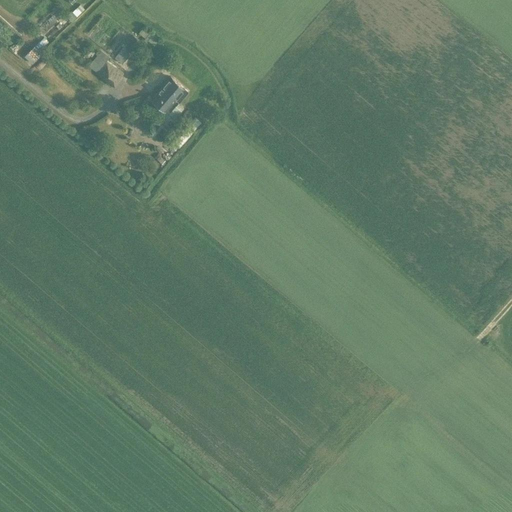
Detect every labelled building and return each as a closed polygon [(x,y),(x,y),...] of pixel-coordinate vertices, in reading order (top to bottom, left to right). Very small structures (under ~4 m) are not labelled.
[(79,3),(73,13),(79,16),(85,6),(79,3)] [(59,8),(48,21),(54,27),(65,13),(59,8)] [(47,22),(42,27),(47,32),(52,27),(47,22)] [(147,40),(154,45),(159,39),(152,34),(147,40)] [(133,36),(127,44),(132,48),(138,40),(133,36)] [(44,37),(36,45),(40,50),(48,41),(44,37)] [(125,44),(114,58),(121,63),(132,50),(125,44)] [(32,63),(42,53),(34,45),(24,56),(32,63)] [(101,66),(108,57),(103,53),(97,63),(101,66)] [(123,73),(107,62),(98,74),(114,86),(123,73)] [(161,87),(175,99),(184,88),(170,77),(161,87)] [(175,99),(161,87),(152,99),(165,110),(175,99)] [(178,103),(169,113),(176,119),(182,111),(181,111),(184,108),(178,103)] [(192,133),(198,125),(192,120),(185,128),(187,129),(175,142),(180,147),(192,133)]
